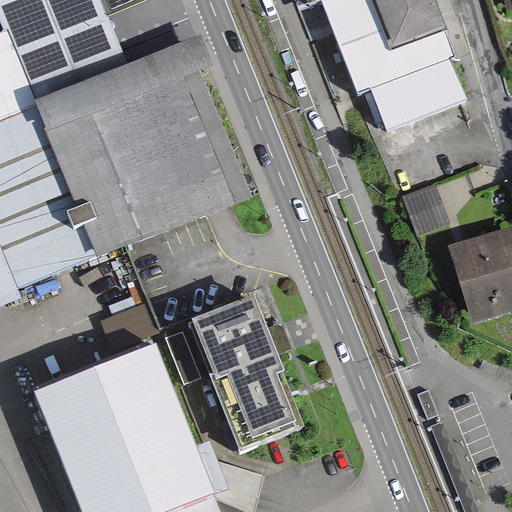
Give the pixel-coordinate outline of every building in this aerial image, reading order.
[(0,0),(0,30),(4,41),(33,113),(128,75),(107,21),(141,8),(159,0),(0,0)] [(471,105),(444,34),(393,53),(373,0),(318,0),(356,99),(372,93),(388,135),(471,105)] [(373,0),(393,53),(444,34),(431,0),(373,0)] [(511,0),(501,0),(505,13),(511,11),(511,0)] [(33,113),(4,41),(0,42),(0,302),(95,265),(33,113)] [(128,75),(33,113),(95,265),(224,213),(255,200),(194,49),(162,61),(128,75)] [(419,243),(459,228),(443,187),(403,202),(419,243)] [(511,234),(451,253),(473,326),(511,314),(511,234)] [(255,306),(191,332),(242,460),(307,435),(255,306)] [(221,511),(156,350),(35,399),(80,511),(221,511)]
